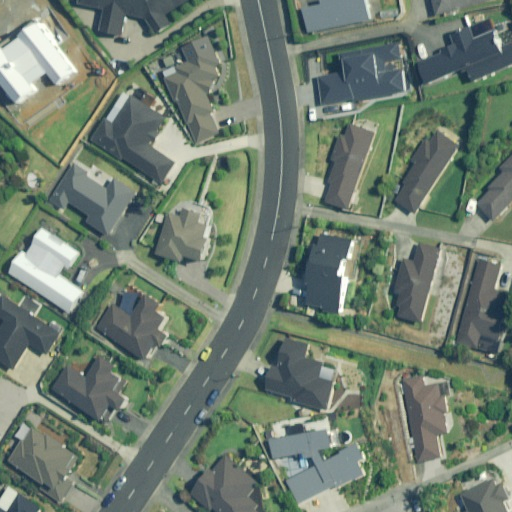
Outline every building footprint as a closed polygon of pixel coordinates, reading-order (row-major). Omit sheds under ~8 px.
[(85,0),(86,4),(109,9),(105,30),(127,36),(131,14),(149,19),(159,35),(177,24),(170,13),(191,0),(85,0)] [(328,0),(329,4),(309,8),(313,31),(376,19),(371,0),(328,0)] [(436,0),(441,15),(500,0),(499,0),(436,0)] [(447,51),(448,53),(423,63),(432,85),(470,69),(476,83),(511,67),(511,43),(507,45),(501,31),(498,32),(492,18),(467,29),(472,40),(447,51)] [(73,72),(35,22),(16,36),(18,38),(1,50),(0,49),(0,84),(16,106),(38,90),(33,83),(46,73),(55,85),(73,72)] [(170,77),(168,78),(202,144),(225,133),(216,113),(222,110),(213,93),(226,77),(226,59),(219,46),(221,45),(214,28),(205,32),(208,38),(187,49),(191,58),(167,71),(170,77)] [(316,79),(320,105),(403,91),(399,69),(376,73),(375,63),(400,58),(398,45),(340,55),(344,74),(316,79)] [(126,157),(144,169),(149,172),(167,185),(183,162),(154,143),(157,140),(159,142),(165,133),(163,131),(172,118),(135,93),(117,121),(110,116),(94,140),(124,160),(126,157)] [(333,183),(336,183),(330,202),(356,210),(379,132),(353,125),(350,136),(343,134),(335,160),(340,162),(333,183)] [(406,182),(409,183),(398,200),(419,214),(463,145),(439,130),(432,140),(427,138),(413,160),(418,163),(406,182)] [(491,187),(493,189),(479,204),(497,221),(511,206),(511,156),(501,168),(505,172),(491,187)] [(73,202),(95,216),(91,221),(113,236),(142,192),(120,178),(112,190),(76,166),(54,200),(68,209),(73,202)] [(212,225),(203,222),(205,214),(184,207),(181,214),(170,211),(157,252),(185,262),(187,255),(208,262),(216,238),(208,236),(212,225)] [(70,275),(66,272),(70,265),(75,269),(85,253),(48,228),(31,254),(27,252),(14,273),(76,313),(89,292),(68,278),(70,275)] [(320,263),(311,303),(332,308),(332,310),(350,314),(365,243),(327,234),(324,245),(320,244),(316,262),(320,263)] [(398,305),(403,306),(401,316),(425,323),(446,250),(421,243),(416,261),(405,258),(396,292),(402,293),(398,305)] [(511,303),(511,292),(497,288),(503,265),(480,259),(458,342),(481,348),(485,335),(502,340),(511,303)] [(151,294),(137,316),(116,303),(101,327),(153,361),(164,344),(169,348),(177,336),(167,330),(175,318),(165,311),(168,306),(151,294)] [(0,357),(19,370),(36,344),(52,355),(66,333),(7,296),(0,307),(0,314),(9,320),(1,333),(0,332),(0,357)] [(273,391),(297,395),(297,400),(336,406),(340,379),(339,379),(340,370),(328,368),(330,360),(311,357),(313,343),(291,339),(287,366),(278,365),(273,391)] [(107,354),(92,377),(71,363),(56,387),(109,422),(120,405),(129,411),(137,398),(124,390),(131,379),(119,371),(123,364),(107,354)] [(404,379),(415,437),(408,438),(410,448),(417,447),(420,462),(445,457),(441,437),(453,435),(449,414),(453,413),(449,397),(446,397),(443,383),(428,386),(426,375),(404,379)] [(19,435),(26,439),(13,460),(55,487),(51,494),(64,502),(80,476),(77,474),(80,470),(76,468),(84,455),(70,447),(72,444),(53,431),(51,435),(35,425),(34,426),(27,422),(19,435)] [(280,457),(310,452),(311,456),(320,455),(323,465),(293,479),(304,503),(372,472),(366,461),(374,457),(368,444),(331,460),(327,448),(342,446),(339,429),(277,439),(280,457)] [(217,470),(216,469),(194,493),(215,511),(217,508),(221,511),(263,511),(260,509),(264,505),(253,496),(264,484),(232,454),(217,470)] [(511,511),(511,483),(511,482),(505,485),(502,477),(465,494),(473,511),(469,511),(511,511)] [(47,511),(49,509),(24,492),(16,503),(15,502),(9,509),(1,504),(0,505),(0,511),(47,511)]
